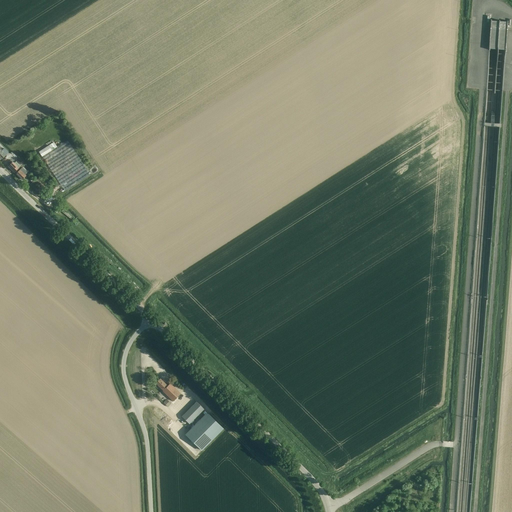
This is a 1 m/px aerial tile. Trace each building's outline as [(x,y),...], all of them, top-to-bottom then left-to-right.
[(509,22),(491,21),(491,23),(489,49),(493,49),(497,50),(502,50),(506,50),(507,50),(509,26),(509,22)] [(52,150),(42,156),(65,191),(90,174),(67,140),(52,150)] [(39,152),(42,157),(42,156),(52,150),(49,145),(39,152)] [(0,157),(2,159),(6,155),(8,153),(5,149),(4,148),(2,150),(0,147),(0,157)] [(14,163),(11,160),(8,163),(10,165),(8,166),(14,172),(19,168),(21,166),(16,162),(14,163)] [(22,180),(26,176),(25,175),(27,173),(22,167),(16,174),(22,180)] [(35,179),(30,184),(40,195),(45,190),(35,179)] [(168,386),(160,378),(156,383),(163,390),(162,391),(173,401),(180,393),(170,383),(168,386)] [(189,424),(204,409),(196,402),(182,416),(189,424)] [(223,429),(206,413),(185,435),(201,451),(223,429)]
